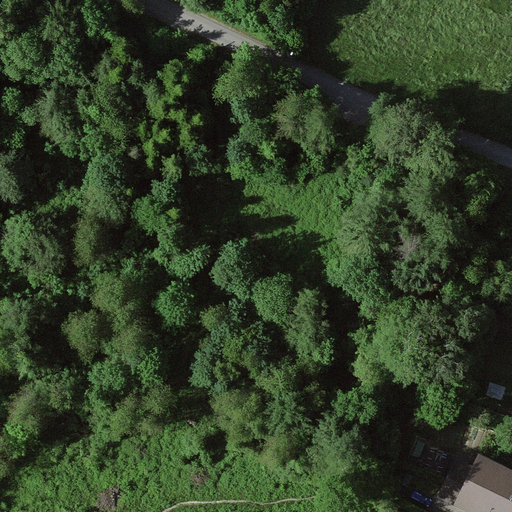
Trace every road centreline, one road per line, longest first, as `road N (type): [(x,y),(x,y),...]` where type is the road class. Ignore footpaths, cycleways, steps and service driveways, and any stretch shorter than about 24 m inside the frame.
road 1 (unclassified): [(148,0),(511,160)]
road 2 (track): [(511,168),(426,290)]
